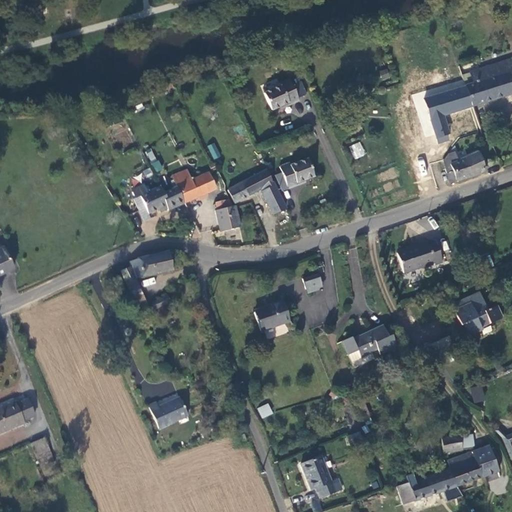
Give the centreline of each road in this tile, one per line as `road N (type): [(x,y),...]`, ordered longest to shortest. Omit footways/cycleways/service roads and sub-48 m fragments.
road 1 (unclassified): [(200,251),(261,256),(511,176)]
road 2 (unclassified): [(200,251),(204,292),(282,511)]
road 3 (unclassified): [(0,310),(147,248),(200,251)]
